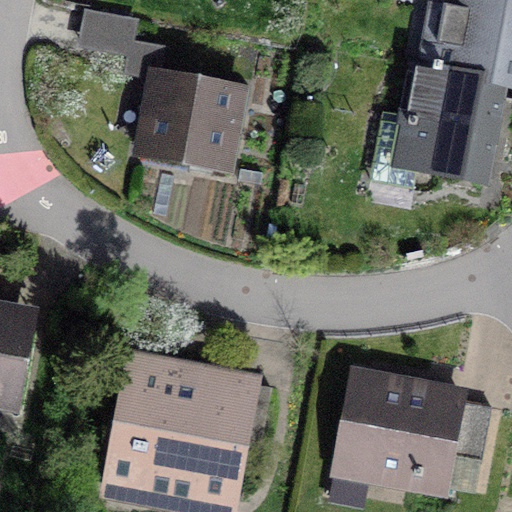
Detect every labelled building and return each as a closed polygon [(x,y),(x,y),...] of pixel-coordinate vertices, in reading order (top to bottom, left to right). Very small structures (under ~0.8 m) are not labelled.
[(433,71),(503,84),(511,85),(511,0),(434,0),(433,9),(444,11),(433,71)] [(134,21),(88,12),(81,44),(128,53),(134,21)] [(503,84),(433,71),(414,68),(403,128),(384,124),(373,182),(415,190),(419,169),(485,181),(503,84)] [(241,90),(155,74),(140,156),(226,171),(241,90)] [(0,406),(15,409),(30,327),(0,321),(0,406)] [(270,388),(137,362),(113,487),(227,509),(239,445),(258,449),(270,388)] [(494,406),(365,382),(348,469),(446,487),(452,459),(483,465),(494,406)]
